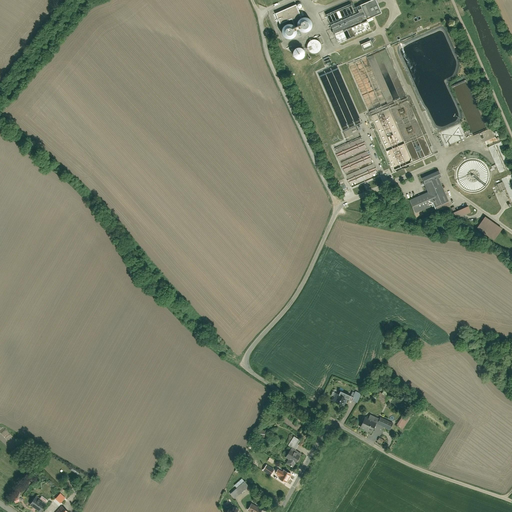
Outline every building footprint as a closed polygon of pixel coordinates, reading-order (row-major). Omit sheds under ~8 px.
[(354,4),(326,16),(339,46),(371,33),(366,22),(382,15),(376,1),(356,9),(354,4)] [(304,19),(296,5),(275,16),(280,25),(292,18),(297,29),(298,29),(296,27),(294,26),(291,25),(288,26),(286,28),(285,30),(284,33),(285,36),(286,38),(289,39),(292,40),(294,39),(297,37),(298,35),(298,32),(298,30),(299,32),(302,33),(304,33),(307,33),(309,31),(311,29),(311,26),(311,23),(309,21),(306,20),(304,19)] [(361,50),(372,46),(371,43),(374,42),(373,38),(359,43),(361,50)] [(320,52),(319,39),(306,40),(306,52),(320,52)] [(303,58),(303,49),(287,48),(287,58),(303,58)] [(439,132),(443,145),(458,141),(457,137),(456,138),(455,136),(451,137),(450,133),(451,133),(450,128),(447,129),(447,130),(439,132)] [(335,147),(348,186),(376,177),(363,137),(335,147)] [(429,192),(410,200),(415,213),(434,205),(437,212),(452,205),(437,172),(423,178),(429,192)] [(456,218),(471,212),(469,206),(457,211),(455,207),(452,208),(456,218)] [(502,230),(485,219),(478,229),(495,241),(502,230)] [(338,394),(347,398),(349,394),(341,389),(338,394)] [(388,397),(380,392),(377,397),(385,402),(388,397)] [(337,393),(332,401),(343,406),(347,398),(338,394),(337,393)] [(370,414),(368,418),(376,422),(378,418),(370,414)] [(409,419),(403,415),(397,424),(403,429),(409,419)] [(378,418),(376,422),(389,429),(393,423),(379,416),(378,418)] [(368,418),(365,417),(360,427),(371,432),(376,422),(368,418)] [(299,440),(293,436),(288,445),(294,448),(299,440)] [(300,455),(291,449),(286,456),(289,458),(286,462),(293,466),(300,455)] [(272,469),(267,466),(266,467),(264,472),(271,476),(273,473),(271,472),(272,469)] [(291,474),(280,468),(277,473),(281,475),(279,478),(286,482),(291,474)] [(234,484),(236,487),(244,481),(241,478),(234,484)] [(236,487),(229,493),(234,498),(248,486),(244,481),(236,487)] [(65,489),(57,497),(61,502),(70,493),(65,489)] [(42,511),(48,504),(38,497),(32,505),(41,511),(42,511)]
